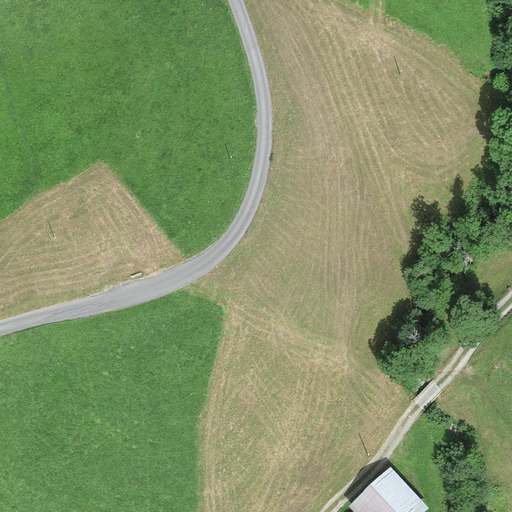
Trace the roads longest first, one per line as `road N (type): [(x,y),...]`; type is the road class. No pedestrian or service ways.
road 1 (unclassified): [(0,328),(167,278),(212,255),(240,225),(256,183),(265,117),(236,0)]
road 2 (track): [(511,311),(325,511)]
